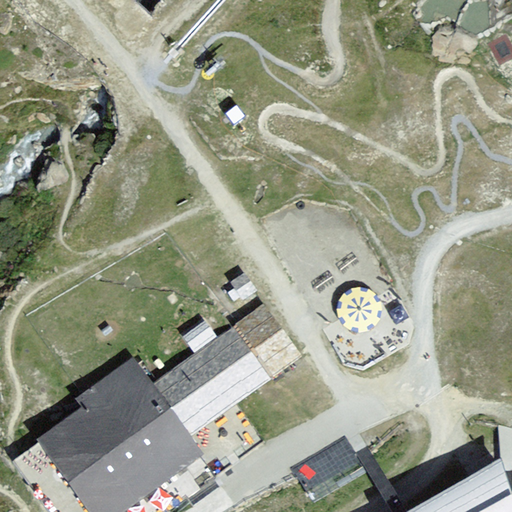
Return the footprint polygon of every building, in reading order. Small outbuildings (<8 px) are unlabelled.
[(242,116),(233,105),(222,115),(231,126),(242,116)] [(259,281),(248,268),(234,279),(246,292),(259,281)] [(378,297),(363,285),(342,288),(331,305),(334,323),(349,334),(362,335),(373,329),(381,313),(378,297)] [(91,408),(41,445),(91,511),(121,511),(198,455),(186,438),(297,356),(261,308),(218,340),(207,324),(185,340),(196,355),(152,388),(133,363),(84,399),(91,408)] [(410,507),(401,511),(511,511),(511,508),(511,489),(500,463),(410,507)]
